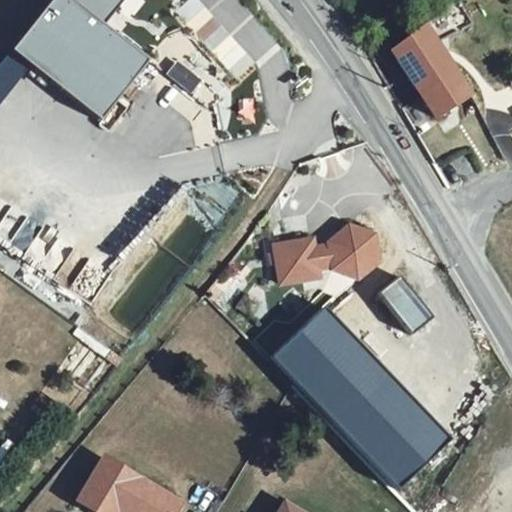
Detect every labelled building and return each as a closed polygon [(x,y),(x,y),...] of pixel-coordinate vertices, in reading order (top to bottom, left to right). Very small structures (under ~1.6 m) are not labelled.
[(479,0),(449,0),(442,6),(459,29),(485,9),(479,0)] [(421,124),(455,102),(440,80),(421,51),(459,30),(459,29),(442,6),(378,56),(421,124)] [(357,279),(377,262),(371,236),(346,227),(326,245),(327,247),(312,250),(310,242),(272,250),(280,288),(318,280),(316,272),(331,269),(331,271),(357,279)] [(90,453),(66,497),(90,511),(156,511),(165,499),(90,453)] [(293,511),(274,500),(266,511),(293,511)]
